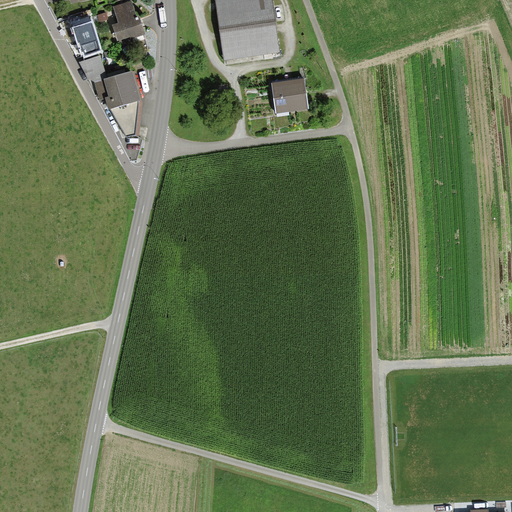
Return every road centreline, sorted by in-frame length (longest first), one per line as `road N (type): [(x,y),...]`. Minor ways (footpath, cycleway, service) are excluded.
road 1 (residential): [(306,0),(351,123),(366,200),(383,511)]
road 2 (tertiary): [(145,191),(79,511)]
road 3 (residential): [(40,0),(145,191)]
road 4 (tertiary): [(167,0),(165,97),(145,191)]
road 5 (track): [(118,322),(0,348)]
